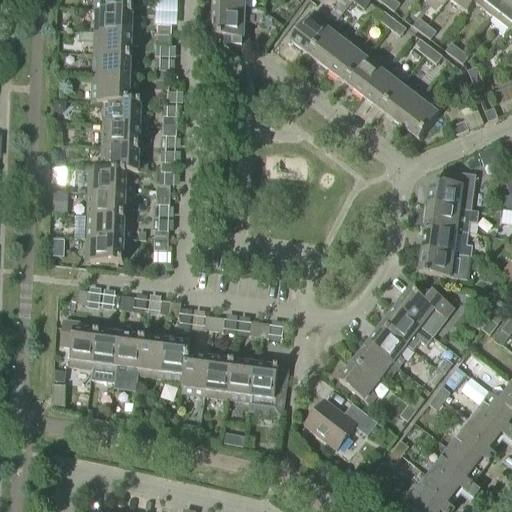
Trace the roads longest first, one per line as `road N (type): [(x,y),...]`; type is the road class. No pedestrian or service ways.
road 1 (residential): [(405,170),(391,270),(350,322),(194,301),(182,292)]
road 2 (residential): [(405,170),(271,65),(186,61)]
road 3 (residential): [(182,292),(193,80),(186,61)]
road 4 (residential): [(246,511),(72,473),(63,511)]
